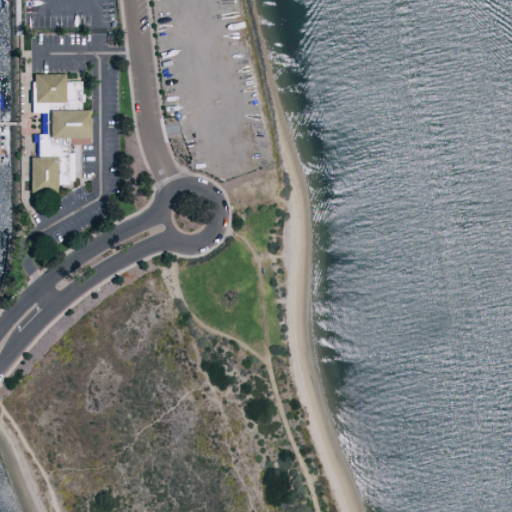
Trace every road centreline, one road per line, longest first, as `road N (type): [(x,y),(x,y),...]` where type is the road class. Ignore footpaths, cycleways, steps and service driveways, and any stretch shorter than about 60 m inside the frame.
road 1 (tertiary): [(159,211),(85,252),(0,328)]
road 2 (residential): [(174,186),(145,115),(130,0)]
road 3 (tertiary): [(202,184),(174,186),(161,201),(162,225),(184,242),(199,242),(219,221),(214,193),(202,184)]
road 4 (tertiary): [(56,305),(98,272),(171,236)]
